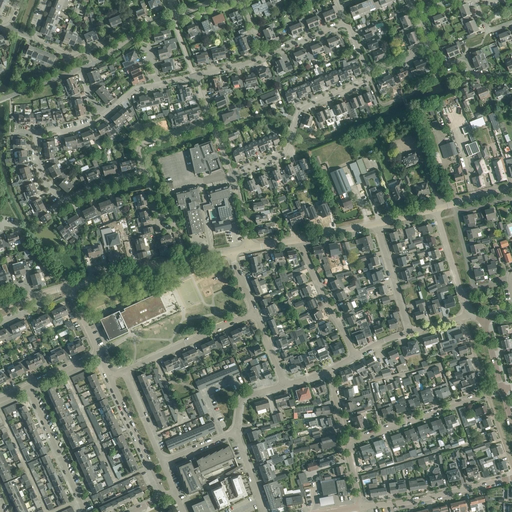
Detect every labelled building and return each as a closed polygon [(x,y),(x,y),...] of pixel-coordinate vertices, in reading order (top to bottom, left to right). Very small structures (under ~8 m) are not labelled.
[(150,0),(151,1),(148,2),(151,9),(154,8),(155,12),(163,9),(159,0),(150,0)] [(379,9),(378,8),(376,2),(373,3),(371,0),(369,0),(368,1),(366,2),(370,10),(375,8),(376,10),(379,9)] [(53,5),(52,8),(60,11),(60,12),(62,8),(66,9),(66,7),(54,2),(53,5)] [(251,6),(255,14),(255,15),(264,11),(266,17),(271,15),(268,8),(266,3),(261,5),(260,2),(259,2),(258,2),(258,3),(258,4),(257,4),(256,4),(251,6)] [(364,2),(361,4),(365,15),(371,13),(370,10),(366,2),(364,3),(364,2)] [(147,10),(144,3),(141,4),(142,8),(135,11),(137,18),(142,16),(142,17),(145,16),(145,15),(144,11),(147,10)] [(462,6),(461,3),(455,5),(456,8),(459,7),(461,12),(470,9),(467,3),(462,6)] [(358,6),(356,6),(359,15),(360,17),(365,15),(361,4),(358,5),(358,6)] [(333,9),(328,12),(331,20),(337,18),(334,13),(337,12),(335,5),(332,7),(333,9)] [(353,17),(359,15),(356,6),(353,7),(350,8),(351,11),(350,12),(353,17)] [(472,15),(470,9),(461,12),(463,18),(460,19),(462,22),(468,19),(467,17),(472,15)] [(240,15),(239,12),(238,11),(237,12),(235,13),(233,13),(229,15),(231,19),(231,18),(233,23),(236,22),(238,26),(242,24),(241,21),(242,20),(241,17),(241,16),(240,15)] [(325,22),(331,20),(328,12),(322,14),(321,11),(318,12),(321,18),(323,17),(325,22)] [(58,15),(51,12),(50,15),(49,14),(48,17),(60,23),(61,20),(57,19),(59,15),(58,15)] [(316,16),(311,18),(314,27),(320,25),(318,19),(321,18),(318,12),(315,13),(316,16)] [(444,13),(439,15),(442,24),(447,21),(449,24),(452,23),(451,22),(449,17),(446,18),(444,13)] [(214,25),(215,27),(218,26),(217,24),(218,24),(219,26),(224,24),(223,22),(225,21),(222,14),(212,18),(215,25),(214,25)] [(399,18),(402,24),(410,20),(408,15),(403,17),(401,14),(395,17),(396,19),(399,18)] [(112,15),(105,18),(107,22),(109,21),(111,27),(112,27),(113,29),(118,25),(118,24),(121,23),(118,16),(114,18),(112,15)] [(437,26),(442,24),(439,15),(433,17),(435,23),(432,24),(435,30),(438,29),(437,26)] [(59,25),(60,23),(48,17),(46,23),(44,22),(54,26),(56,23),(59,25)] [(309,29),(314,27),(311,18),(306,21),(304,18),(301,19),(304,25),(307,24),(309,29)] [(300,23),(294,25),(298,34),(303,31),(301,26),(304,25),(301,19),(298,20),(300,23)] [(466,24),(468,29),(476,26),(474,20),(469,22),(468,19),(462,22),(463,25),(466,24)] [(207,20),(201,23),(205,32),(206,34),(212,31),(215,30),(213,27),(212,24),(210,25),(209,25),(207,20)] [(412,26),(410,20),(402,24),(404,29),(401,30),(402,33),(408,31),(407,28),(412,26)] [(44,22),(42,28),(51,31),(55,33),(56,30),(52,29),(53,26),(54,26),(44,22)] [(262,31),(265,36),(273,33),(271,27),(274,26),(273,23),(267,26),(268,29),(262,31)] [(193,25),(187,27),(188,31),(187,31),(187,32),(189,35),(189,36),(190,38),(196,36),(196,35),(201,33),(198,26),(195,27),(195,26),(194,24),(193,25)] [(292,36),(298,34),(294,25),(289,27),(288,25),(285,26),(287,32),(290,31),(292,36)] [(373,33),(372,32),(376,31),(374,25),(372,25),(364,29),(365,32),(362,33),(364,36),(365,39),(373,36),(374,35),(373,33)] [(467,36),(468,39),(475,36),(474,33),(479,31),(476,26),(468,29),(470,35),(467,36)] [(89,33),(93,42),(98,39),(96,34),(99,33),(96,27),(92,29),(93,32),(89,33)] [(45,38),(50,40),(52,35),(50,34),(51,31),(42,28),(40,33),(46,35),(45,38)] [(82,38),(84,43),(87,42),(87,43),(90,42),(90,43),(93,42),(89,33),(88,29),(86,30),(87,34),(84,35),(84,37),(82,38)] [(160,34),(153,35),(154,38),(155,42),(164,40),(163,35),(168,34),(170,34),(169,29),(167,29),(167,30),(160,32),(160,34)] [(69,32),(66,30),(64,30),(62,35),(65,36),(63,42),(68,44),(73,33),(69,32)] [(406,35),(408,40),(417,37),(414,31),(409,34),(408,31),(402,33),(403,36),(406,35)] [(78,35),(73,33),(68,44),(71,46),(71,45),(74,46),(74,45),(77,46),(79,40),(76,39),(78,35)] [(275,38),(273,33),(265,36),(267,42),(272,40),(273,42),(279,40),(278,37),(275,38)] [(502,44),(507,41),(504,33),(498,35),(501,40),(498,42),(500,48),(503,47),(502,44)] [(2,35),(0,35),(0,45),(0,46),(4,44),(5,47),(9,45),(7,39),(5,40),(2,35)] [(241,46),(250,42),(248,36),(242,38),(241,36),(235,38),(236,42),(239,41),(241,46)] [(337,36),(332,38),(335,47),(341,44),(342,47),(345,46),(342,40),(340,41),(337,36)] [(378,36),(368,40),(369,41),(371,39),(373,42),(367,44),(369,51),(379,47),(377,43),(380,42),(378,36)] [(408,47),(409,50),(415,47),(414,45),(419,42),(417,37),(408,40),(411,46),(408,47)] [(330,49),(335,47),(332,38),(326,40),(329,46),(326,47),(328,53),(331,52),(330,49)] [(457,45),(452,47),(455,56),(461,54),(459,50),(459,48),(461,47),(461,45),(459,42),(459,41),(456,42),(457,45)] [(240,52),(242,56),(248,53),(247,50),(253,48),(250,42),(241,46),(243,51),(240,52)] [(325,54),(328,53),(326,47),(323,48),(321,43),(315,45),(319,53),(324,51),(325,54)] [(220,49),(217,49),(220,59),(226,58),(224,52),(228,51),(226,44),(220,46),(220,49)] [(159,51),(158,51),(160,58),(160,61),(169,59),(168,56),(167,53),(171,52),(170,45),(162,47),(163,50),(159,51)] [(313,56),(319,53),(315,45),(310,47),(312,52),(309,53),(312,60),(315,59),(313,56)] [(31,57),(35,48),(29,46),(27,51),(24,50),(22,56),(27,58),(28,55),(31,57)] [(450,58),(455,56),(452,47),(446,50),(445,47),(442,48),(445,54),(448,53),(450,58)] [(33,62),(35,63),(40,50),(35,48),(31,57),(34,58),(33,62)] [(213,61),(220,59),(217,49),(211,51),(211,48),(207,49),(209,55),(212,54),(213,61)] [(304,49),(299,52),(302,60),(307,58),(309,61),(312,60),(309,53),(306,55),(304,49)] [(474,63),(486,59),(486,58),(485,59),(482,51),(482,49),(479,51),(475,52),(472,53),(474,57),(472,58),(474,63)] [(45,52),(40,50),(35,63),(37,64),(37,63),(40,64),(45,52)] [(125,52),(122,54),(122,55),(123,57),(127,55),(129,60),(126,62),(127,63),(126,63),(123,64),(124,68),(134,64),(132,61),(136,59),(137,59),(135,55),(136,54),(134,50),(129,52),(129,54),(127,55),(126,52),(125,52)] [(206,63),(205,59),(208,59),(207,51),(195,54),(198,64),(206,63)] [(377,61),(384,58),(381,51),(373,54),(375,60),(377,61)] [(43,66),(46,67),(51,54),(45,52),(40,64),(44,66),(43,66)] [(297,62),(302,60),(299,52),(293,54),(295,59),(292,60),(295,66),(298,65),(297,62)] [(56,57),(51,54),(46,67),(48,68),(49,64),(53,65),(53,64),(56,65),(58,59),(55,58),(56,57)] [(165,64),(161,65),(161,66),(163,73),(168,72),(168,71),(171,70),(175,69),(174,66),(172,58),(164,60),(165,64)] [(413,62),(415,67),(410,69),(412,74),(417,72),(417,70),(419,69),(420,71),(424,69),(425,70),(429,68),(427,62),(426,63),(425,59),(421,61),(421,60),(418,61),(417,60),(413,62)] [(486,59),(474,63),(476,69),(478,68),(480,71),(489,67),(488,64),(487,64),(485,59),(486,59)] [(285,72),(293,69),(289,62),(284,65),(282,60),(276,62),(277,65),(276,65),(276,66),(275,66),(278,73),(285,71),(285,72)] [(141,72),(139,66),(138,63),(126,69),(128,74),(131,73),(132,76),(141,72)] [(348,66),(351,75),(354,74),(355,76),(361,74),(357,65),(356,66),(355,63),(351,65),(348,66)] [(341,69),(345,80),(349,79),(348,76),(351,75),(348,66),(344,67),(345,68),(341,69)] [(257,70),(260,78),(266,76),(267,79),(271,77),(268,68),(265,69),(264,68),(263,69),(262,67),(257,70)] [(314,69),(316,75),(322,73),(320,67),(314,69)] [(397,75),(394,76),(397,83),(398,83),(401,82),(402,81),(405,80),(405,78),(404,76),(408,75),(406,72),(405,68),(399,70),(399,69),(395,71),(396,72),(397,75)] [(341,82),(345,80),(341,69),(337,71),(337,70),(334,72),(337,80),(340,79),(341,82)] [(95,71),(87,74),(89,79),(100,75),(98,71),(95,71)] [(133,85),(142,81),(145,80),(141,72),(132,76),(133,79),(130,80),(133,85)] [(247,87),(246,85),(250,84),(251,88),(254,87),(254,88),(258,87),(254,72),(251,73),(251,75),(248,75),(248,76),(245,77),(246,80),(245,80),(245,82),(243,83),(245,87),(247,87)] [(331,73),(327,75),(331,86),(336,84),(335,82),(337,80),(334,72),(331,73)] [(100,75),(89,79),(91,85),(95,83),(96,87),(97,86),(103,83),(100,75)] [(232,82),(233,86),(240,84),(240,88),(243,87),(242,80),(239,81),(238,75),(231,77),(232,80),(232,82)] [(331,86),(327,75),(323,77),(323,76),(320,77),(323,86),(326,85),(327,88),(331,86)] [(377,85),(376,85),(379,93),(380,94),(380,95),(386,93),(385,91),(384,88),(387,87),(387,86),(392,84),(393,87),(396,86),(393,78),(391,78),(390,75),(383,78),(383,79),(377,81),(379,85),(377,86),(377,85)] [(75,78),(75,76),(65,80),(66,83),(65,83),(66,86),(76,82),(74,79),(75,78)] [(323,86),(320,77),(317,78),(317,79),(313,81),(317,91),(322,90),(321,87),(323,86)] [(210,80),(209,81),(210,86),(211,86),(212,88),(214,88),(215,92),(222,90),(223,91),(225,90),(227,89),(227,87),(222,88),(221,86),(221,84),(219,84),(217,79),(214,80),(213,78),(210,79),(210,80)] [(309,82),(306,83),(310,92),(312,91),(313,93),(317,91),(313,81),(309,82)] [(67,92),(70,91),(79,87),(78,87),(76,82),(66,86),(65,87),(67,92)] [(98,89),(95,92),(99,96),(106,90),(103,87),(105,85),(103,83),(97,86),(96,87),(98,89)] [(310,92),(306,83),(303,84),(303,85),(299,86),(304,97),(308,95),(307,93),(310,92)] [(181,85),(178,86),(179,90),(180,94),(192,92),(191,87),(188,88),(187,85),(181,86),(181,85)] [(494,89),(495,91),(493,93),(493,94),(494,94),(496,98),(498,97),(498,96),(502,94),(502,96),(509,93),(507,87),(504,89),(503,85),(499,86),(499,87),(494,89)] [(295,87),(292,88),(296,97),(298,96),(299,99),(304,97),(299,86),(295,88),(295,87)] [(80,89),(79,87),(70,91),(67,92),(68,96),(69,96),(71,100),(73,99),(80,96),(79,93),(80,93),(78,90),(80,89)] [(477,90),(479,95),(480,98),(484,97),(486,98),(491,96),(489,92),(490,92),(489,89),(486,90),(485,87),(477,90)] [(293,99),(296,97),(292,88),(289,90),(285,92),(286,95),(285,95),(288,103),(294,101),(293,99)] [(461,95),(463,99),(464,101),(472,98),(471,97),(475,95),(473,89),(469,91),(468,88),(461,90),(462,94),(461,95)] [(106,90),(99,96),(103,101),(110,95),(106,90)] [(281,100),(277,90),(260,97),(261,99),(263,99),(265,103),(266,103),(266,105),(273,102),(273,100),(274,99),(275,101),(276,102),(277,102),(281,100)] [(225,91),(219,94),(220,97),(214,99),(218,108),(223,106),(222,106),(227,104),(229,103),(226,96),(227,95),(225,91)] [(162,92),(158,93),(160,104),(164,103),(164,104),(169,103),(168,100),(167,97),(166,93),(163,94),(162,92)] [(180,94),(177,95),(178,99),(180,99),(181,103),(185,102),(185,101),(188,100),(191,100),(190,97),(193,96),(192,92),(180,94)] [(363,94),(366,100),(367,104),(371,102),(373,106),(377,104),(374,96),(371,97),(369,92),(363,94)] [(160,104),(158,93),(153,94),(154,96),(151,97),(153,106),(156,106),(156,105),(160,104)] [(110,95),(103,101),(107,105),(110,102),(112,104),(118,100),(115,96),(113,98),(110,95)] [(147,95),(143,96),(146,107),(150,107),(153,106),(151,97),(148,98),(147,95)] [(366,108),(368,106),(367,104),(366,100),(363,101),(361,95),(355,98),(359,107),(364,105),(366,108)] [(71,107),(73,106),(83,104),(82,98),(81,99),(80,96),(73,99),(74,103),(70,104),(71,107)] [(146,107),(143,96),(139,97),(139,100),(133,101),(134,107),(137,107),(137,110),(142,109),(141,108),(146,107)] [(352,106),(349,107),(352,113),(354,112),(353,109),(359,107),(355,98),(349,100),(352,106)] [(349,114),(352,113),(349,107),(346,108),(344,102),(338,105),(342,114),(348,112),(349,114)] [(235,105),(227,108),(229,113),(222,116),(224,124),(229,122),(229,121),(237,119),(234,109),(237,108),(235,105)] [(335,112),(332,114),(335,120),(343,117),(342,114),(338,105),(333,107),(335,112)] [(191,109),(195,120),(199,119),(198,116),(201,115),(199,110),(200,110),(199,106),(195,107),(195,108),(191,109)] [(124,108),(120,111),(126,118),(129,115),(131,118),(134,115),(129,109),(127,111),(124,108)] [(86,112),(85,109),(76,112),(77,114),(75,115),(76,118),(86,115),(85,112),(86,112)] [(187,110),(184,111),(187,120),(189,119),(190,122),(195,120),(191,109),(187,110)] [(322,111),(325,121),(327,123),(335,120),(332,114),(330,115),(327,109),(322,111)] [(42,113),(43,125),(46,124),(45,123),(49,123),(49,122),(52,121),(50,110),(42,111),(42,113)] [(55,110),(52,111),(54,121),(57,120),(57,121),(61,120),(61,121),(63,121),(61,111),(55,112),(55,110)] [(120,111),(115,115),(121,122),(126,118),(120,111)] [(187,120),(184,111),(181,112),(177,113),(180,125),(185,123),(184,121),(187,120)] [(316,120),(319,129),(322,128),(320,123),(325,121),(322,111),(316,114),(318,119),(316,120)] [(487,114),(492,127),(493,127),(499,124),(494,111),(487,114)] [(37,113),(33,114),(34,123),(37,123),(37,124),(41,124),(41,125),(43,125),(42,113),(41,113),(41,112),(37,113)] [(22,125),(24,125),(25,116),(19,115),(19,113),(16,113),(16,123),(19,123),(19,124),(22,124),(22,125)] [(180,125),(177,113),(173,115),(173,114),(168,115),(170,119),(172,124),(175,123),(176,126),(180,125)] [(25,116),(24,125),(27,126),(27,124),(30,124),(30,123),(34,123),(33,114),(30,114),(30,116),(25,116)] [(115,115),(111,119),(113,122),(111,124),(112,125),(116,130),(119,127),(117,125),(121,122),(115,115)] [(305,121),(302,120),(300,127),(303,128),(304,125),(309,127),(312,117),(306,115),(305,121)] [(106,122),(101,125),(106,133),(109,137),(117,132),(116,130),(112,125),(111,124),(109,125),(106,122)] [(469,133),(473,143),(476,141),(470,123),(462,126),(465,135),(469,133)] [(98,131),(96,133),(96,134),(99,140),(103,138),(102,135),(106,133),(101,125),(96,128),(98,131)] [(92,130),(86,132),(90,141),(92,140),(94,139),(95,142),(99,140),(96,134),(96,133),(93,134),(92,130)] [(82,138),(79,139),(80,141),(82,147),(85,146),(85,147),(91,145),(90,143),(90,141),(86,132),(81,135),(82,138)] [(271,135),(267,136),(271,145),(274,144),(275,147),(280,144),(277,136),(276,136),(275,134),(271,136),(271,135)] [(14,148),(14,149),(20,148),(20,146),(25,145),(25,139),(22,139),(22,136),(17,137),(17,140),(16,140),(16,144),(15,144),(13,146),(13,148),(14,148)] [(76,136),(70,137),(72,146),(73,149),(77,148),(82,147),(80,141),(79,139),(77,140),(76,136)] [(271,145),(267,136),(264,138),(265,138),(261,140),(265,151),(269,149),(268,146),(271,145)] [(62,143),(63,146),(63,148),(64,151),(64,152),(73,150),(73,149),(72,146),(70,137),(64,139),(65,143),(62,143)] [(43,143),(44,149),(53,147),(52,143),(55,142),(54,138),(48,139),(48,142),(43,143)] [(257,141),(254,142),(257,151),(260,150),(261,152),(265,151),(261,140),(257,141)] [(194,148),(189,149),(195,174),(208,171),(210,175),(223,170),(218,157),(217,153),(216,154),(211,141),(198,146),(198,144),(196,145),(195,145),(194,146),(194,147),(194,148)] [(257,151),(254,142),(251,143),(251,144),(247,145),(251,156),(255,155),(254,152),(257,151)] [(458,155),(454,142),(441,146),(445,159),(458,155)] [(240,148),(243,157),(246,156),(247,158),(251,156),(247,145),(243,147),(242,143),(238,144),(240,148)] [(480,150),(481,153),(483,158),(486,157),(486,158),(489,157),(486,147),(480,150)] [(21,151),(20,148),(14,149),(14,152),(14,153),(13,153),(13,154),(12,155),(13,155),(13,156),(13,157),(14,157),(14,158),(15,158),(26,156),(26,150),(21,151)] [(243,157),(240,148),(237,149),(232,151),(233,154),(236,163),(242,160),(241,158),(243,157)] [(405,168),(414,165),(413,164),(420,161),(418,155),(417,155),(415,152),(405,155),(405,156),(400,158),(402,164),(404,164),(405,168)] [(483,159),(480,152),(477,153),(480,160),(474,162),(480,176),(472,178),(474,183),(477,183),(478,188),(485,186),(482,175),(488,173),(483,159)] [(51,159),(51,163),(58,161),(57,157),(54,158),(54,153),(45,154),(45,160),(51,159)] [(16,164),(17,167),(23,166),(22,163),(27,162),(26,156),(15,158),(14,158),(15,164),(16,164)] [(132,164),(135,163),(133,157),(129,158),(130,160),(125,162),(127,171),(133,169),(132,164)] [(302,169),(298,171),(302,180),(306,178),(304,175),(306,174),(307,170),(306,169),(310,168),(306,159),(305,160),(304,159),(298,161),(302,169)] [(356,161),(362,174),(367,172),(361,159),(356,161)] [(502,159),(493,162),(497,177),(499,182),(506,180),(503,168),(505,168),(503,163),(502,159)] [(120,160),(116,161),(117,167),(120,167),(122,172),(127,171),(125,162),(120,163),(120,160)] [(59,164),(58,161),(51,163),(53,166),(48,168),(51,173),(59,169),(57,165),(59,164)] [(108,166),(110,175),(116,173),(114,168),(117,167),(116,161),(112,162),(112,165),(108,166)] [(359,171),(355,162),(349,165),(352,170),(353,170),(355,173),(359,171)] [(302,180),(298,171),(295,172),(291,164),(286,166),(286,167),(284,168),(285,170),(282,171),(284,174),(286,179),(290,178),(290,176),(293,175),(294,177),(296,176),(298,180),(301,179),(302,180)] [(102,165),(98,166),(100,172),(103,171),(104,176),(110,175),(108,166),(103,167),(102,165)] [(454,175),(455,177),(456,182),(464,180),(462,173),(460,165),(454,167),(456,174),(454,175)] [(24,168),(23,166),(17,167),(18,170),(20,169),(21,175),(30,173),(28,167),(24,168)] [(94,166),(89,169),(90,172),(94,180),(99,178),(98,175),(101,173),(100,172),(98,166),(95,167),(94,166)] [(330,173),(339,195),(341,200),(339,201),(341,206),(343,205),(344,208),(348,207),(349,209),(353,207),(349,198),(345,200),(342,194),(351,190),(342,168),(330,173)] [(58,176),(60,179),(65,175),(64,172),(61,173),(59,169),(51,173),(54,179),(58,176)] [(89,169),(81,172),(81,173),(83,179),(84,179),(84,180),(87,179),(89,183),(94,180),(90,172),(89,169)] [(287,183),(286,179),(284,174),(280,176),(278,169),(272,172),(273,173),(271,173),(272,177),(274,176),(275,179),(272,180),(275,189),(276,188),(277,188),(277,187),(278,187),(278,186),(278,185),(278,184),(276,182),(280,180),(280,181),(282,180),(284,184),(287,183)] [(371,172),(360,177),(364,186),(368,184),(366,179),(373,176),(371,172)] [(18,185),(22,184),(28,182),(27,180),(32,178),(30,173),(21,175),(18,176),(19,180),(17,183),(18,185)] [(407,174),(403,176),(407,186),(411,184),(407,174)] [(59,185),(64,190),(70,183),(66,179),(68,177),(65,175),(60,179),(63,181),(59,185)] [(274,189),(270,180),(267,181),(264,175),(259,177),(259,178),(257,179),(258,183),(261,182),(263,187),(266,186),(267,188),(269,187),(270,190),(274,189)] [(262,193),(258,184),(255,186),(253,180),(247,182),(247,183),(244,184),(246,188),(249,187),(251,192),(254,191),(255,192),(257,191),(258,194),(262,193)] [(396,182),(397,186),(390,188),(394,197),(395,197),(396,200),(403,198),(400,190),(401,190),(400,188),(403,187),(401,180),(396,182)] [(173,181),(166,183),(168,190),(174,189),(173,181)] [(25,186),(27,192),(35,188),(33,183),(28,185),(28,182),(22,184),(23,187),(25,186)] [(74,187),(70,183),(64,190),(67,193),(74,187)] [(430,194),(427,184),(426,183),(415,187),(418,196),(426,194),(426,195),(430,194)] [(203,206),(203,207),(204,211),(215,209),(216,214),(219,213),(220,221),(228,219),(228,217),(234,216),(231,205),(229,197),(233,195),(230,186),(207,193),(210,202),(209,203),(209,204),(203,206)] [(198,193),(200,192),(199,187),(187,190),(187,191),(173,194),(174,201),(176,200),(177,206),(180,206),(181,210),(183,209),(188,230),(189,235),(195,234),(197,235),(198,235),(197,235),(198,233),(205,232),(198,202),(200,202),(198,193)] [(27,192),(24,193),(27,202),(28,201),(34,198),(33,196),(37,194),(35,188),(27,192)] [(371,193),(370,193),(371,196),(375,206),(380,204),(380,205),(384,203),(382,197),(386,196),(383,188),(377,190),(376,191),(371,193)] [(137,202),(145,200),(147,199),(146,194),(144,195),(144,194),(139,195),(139,192),(133,194),(134,197),(133,198),(134,202),(137,202)] [(117,203),(114,204),(117,214),(121,212),(121,210),(124,209),(121,197),(116,198),(117,203)] [(35,201),(34,198),(28,201),(30,204),(32,203),(35,208),(42,204),(40,199),(35,201)] [(267,198),(260,199),(261,202),(252,204),(253,210),(254,210),(255,212),(258,211),(258,212),(264,211),(263,205),(268,204),(267,198)] [(136,207),(137,210),(142,209),(142,206),(147,205),(147,204),(148,204),(147,199),(145,200),(137,202),(138,207),(136,207)] [(323,204),(317,206),(322,217),(329,214),(328,211),(331,210),(326,199),(321,201),(323,204)] [(104,202),(108,213),(108,214),(113,212),(114,214),(117,214),(114,204),(111,205),(110,200),(104,202)] [(98,210),(100,216),(103,215),(108,213),(104,202),(99,204),(100,209),(98,210)] [(305,203),(301,205),(302,208),(305,214),(306,217),(308,216),(310,218),(316,216),(312,204),(307,207),(305,203)] [(42,204),(35,208),(32,209),(35,214),(33,215),(35,218),(37,217),(42,214),(41,211),(45,209),(42,204)] [(93,207),(88,209),(91,217),(92,220),(93,221),(98,218),(98,220),(101,219),(100,216),(98,210),(95,211),(93,207)] [(305,214),(302,208),(296,210),(297,213),(294,215),(297,223),(303,221),(301,216),(305,214)] [(485,211),(487,215),(488,221),(492,219),(493,222),(497,221),(493,208),(489,210),(486,211),(485,211)] [(84,216),(82,218),(85,223),(87,222),(92,220),(91,217),(88,209),(82,212),(84,216)] [(139,213),(141,218),(149,216),(148,211),(143,212),(142,209),(137,210),(137,213),(139,213)] [(257,225),(261,224),(261,222),(266,221),(266,217),(268,217),(267,214),(270,214),(269,210),(264,211),(260,212),(261,215),(254,217),(256,223),(257,222),(257,225)] [(44,216),(42,214),(37,217),(39,220),(41,218),(44,223),(51,218),(48,213),(44,216)] [(289,213),(283,216),(286,222),(289,221),(291,226),(297,223),(294,215),(290,216),(289,213)] [(476,214),(464,217),(466,224),(468,224),(469,228),(475,226),(476,226),(475,222),(474,219),(477,218),(476,214)] [(85,223),(82,218),(79,219),(77,215),(72,218),(76,226),(77,226),(79,224),(81,226),(83,225),(85,223)] [(151,221),(149,216),(141,218),(137,219),(139,227),(140,227),(146,225),(146,223),(151,221)] [(77,226),(76,226),(72,218),(67,221),(69,224),(66,226),(73,235),(76,232),(75,230),(78,228),(77,226)] [(220,221),(212,222),(214,230),(216,230),(216,232),(224,231),(224,230),(231,229),(228,219),(220,221)] [(274,222),(265,224),(266,227),(257,229),(258,235),(259,235),(259,237),(263,236),(263,234),(269,233),(268,230),(270,229),(269,227),(274,226),(274,222)] [(114,225),(111,226),(113,232),(122,229),(121,223),(114,225)] [(418,228),(420,231),(423,230),(424,234),(432,232),(431,232),(430,228),(431,228),(430,224),(418,228)] [(61,235),(62,235),(62,236),(65,240),(70,236),(70,237),(73,235),(66,226),(64,228),(62,225),(57,229),(59,231),(58,232),(61,235)] [(144,234),(153,232),(152,227),(147,228),(146,225),(140,227),(142,232),(144,231),(144,234)] [(111,228),(101,230),(105,246),(111,244),(111,245),(113,245),(116,245),(116,244),(120,243),(119,239),(118,238),(119,237),(118,234),(112,235),(111,228)] [(469,239),(474,238),(478,237),(477,233),(480,233),(479,228),(468,231),(468,235),(467,235),(468,238),(469,238),(469,239)] [(397,235),(400,234),(399,231),(389,234),(392,242),(399,239),(397,235)] [(15,245),(24,242),(22,236),(18,237),(17,232),(12,234),(15,245)] [(8,240),(5,241),(6,246),(7,248),(10,247),(10,246),(15,245),(12,234),(6,235),(8,240)] [(145,238),(144,235),(139,236),(139,239),(134,240),(136,245),(144,243),(143,238),(145,238)] [(170,235),(165,236),(167,245),(172,244),(173,246),(176,245),(174,239),(171,240),(170,235)] [(167,247),(167,245),(165,236),(159,237),(160,240),(157,241),(160,251),(163,250),(163,248),(167,247)] [(364,247),(372,245),(371,245),(372,244),(370,236),(355,240),(357,245),(363,243),(364,247)] [(434,237),(423,240),(424,244),(426,250),(429,249),(429,247),(436,245),(434,237)] [(420,238),(416,239),(413,240),(415,247),(414,244),(421,241),(420,238)] [(343,243),(344,248),(348,261),(352,260),(346,242),(343,243)] [(146,248),(144,243),(136,245),(137,251),(142,250),(143,252),(146,252),(148,251),(148,248),(146,248)] [(339,245),(337,245),(336,243),(329,245),(331,256),(341,254),(339,245)] [(400,243),(393,245),(395,254),(402,252),(401,248),(405,246),(404,243),(400,244),(400,243)] [(473,255),(478,253),(480,253),(479,249),(482,248),(481,244),(471,246),(473,255)] [(98,247),(93,249),(95,258),(97,258),(97,257),(100,256),(100,255),(103,254),(101,245),(98,245),(98,247)] [(325,271),(330,269),(330,266),(328,263),(326,257),(323,257),(322,253),(321,246),(313,248),(314,255),(318,254),(319,260),(324,259),(326,264),(322,265),(325,271)] [(93,259),(95,258),(93,249),(87,250),(87,248),(84,249),(86,258),(89,257),(89,258),(93,258),(93,259)] [(502,256),(504,255),(507,264),(511,261),(511,259),(510,253),(507,254),(506,250),(501,252),(500,249),(496,251),(499,259),(503,257),(502,256)] [(440,257),(437,250),(430,252),(427,253),(428,256),(429,262),(433,261),(433,259),(440,257)] [(148,251),(146,252),(143,252),(138,253),(139,259),(144,258),(145,261),(150,259),(149,255),(150,255),(149,251),(148,251)] [(287,252),(289,259),(292,259),(294,265),(298,264),(295,251),(287,252)] [(283,261),(282,253),(274,255),(276,262),(279,262),(280,267),(284,267),(283,261)] [(365,256),(348,261),(349,265),(366,260),(365,256)] [(400,267),(406,265),(405,261),(409,260),(408,256),(404,257),(397,259),(400,267)] [(378,264),(377,260),(378,260),(377,257),(376,257),(369,259),(371,263),(366,264),(367,268),(363,269),(364,272),(368,271),(369,270),(373,269),(372,266),(378,264)] [(22,262),(17,263),(18,266),(21,275),(22,275),(22,276),(26,275),(26,273),(25,270),(25,268),(28,267),(25,260),(22,261),(22,262)] [(442,262),(437,263),(434,264),(433,261),(425,264),(421,265),(420,265),(421,269),(429,267),(430,266),(432,273),(444,270),(442,264),(443,264),(442,262)] [(498,272),(497,267),(495,261),(491,262),(492,265),(488,266),(490,274),(490,276),(495,274),(495,273),(498,272)] [(12,264),(9,265),(9,267),(11,272),(14,271),(14,273),(15,276),(16,276),(16,277),(20,276),(20,275),(21,275),(18,266),(17,263),(14,264),(12,265),(12,264)] [(256,276),(263,273),(266,272),(265,269),(264,270),(263,267),(261,267),(261,264),(258,264),(252,266),(251,266),(251,269),(252,269),(253,273),(255,273),(256,276)] [(4,271),(0,272),(0,279),(1,283),(4,282),(4,281),(7,280),(5,273),(8,272),(6,265),(2,266),(4,271)] [(341,266),(331,268),(333,275),(342,273),(341,266)] [(407,268),(408,270),(401,272),(402,276),(401,276),(402,280),(403,280),(410,278),(409,274),(413,273),(411,267),(407,268)] [(377,269),(369,272),(373,285),(381,282),(380,280),(383,279),(381,271),(378,272),(377,269)] [(485,279),(484,275),(483,271),(484,271),(483,269),(478,270),(478,269),(474,270),(477,281),(480,281),(481,281),(482,281),(483,281),(484,281),(484,280),(485,280),(485,279)] [(41,278),(44,277),(42,272),(41,273),(40,270),(35,271),(35,274),(30,276),(32,281),(41,278)] [(278,274),(280,278),(281,280),(287,277),(285,273),(283,272),(278,274)] [(303,274),(293,279),(295,282),(298,281),(299,285),(307,281),(303,274)] [(439,276),(438,274),(433,275),(435,280),(439,279),(441,284),(447,282),(445,274),(439,276)] [(38,285),(39,288),(45,286),(44,283),(42,283),(41,278),(32,281),(34,286),(38,285)] [(282,284),(281,280),(280,278),(274,280),(279,290),(284,288),(282,284)] [(333,290),(334,290),(340,287),(339,283),(342,281),(341,278),(330,283),(332,286),(331,286),(332,290),(333,290)] [(260,286),(266,284),(264,280),(258,282),(257,279),(251,281),(254,288),(260,286)] [(428,288),(427,288),(428,289),(430,293),(434,291),(436,290),(437,290),(440,288),(439,285),(437,285),(436,284),(428,288)] [(360,289),(357,290),(359,295),(359,296),(367,293),(366,291),(374,289),(373,285),(369,286),(369,287),(366,287),(365,288),(360,289)] [(381,295),(387,293),(385,285),(378,287),(379,291),(375,293),(377,296),(381,295)] [(261,289),(260,286),(254,288),(257,296),(267,291),(266,287),(261,289)] [(309,286),(302,289),(299,290),(302,298),(312,294),(309,286)] [(298,291),(297,288),(286,293),(288,298),(289,298),(293,296),(292,294),(298,291)] [(440,289),(436,291),(437,294),(438,294),(439,300),(443,298),(442,293),(444,292),(443,288),(440,289)] [(348,293),(347,289),(336,294),(338,297),(337,298),(338,301),(339,301),(340,301),(345,299),(346,301),(347,300),(345,294),(348,293)] [(106,332),(104,333),(107,342),(129,332),(128,330),(130,329),(142,323),(167,312),(165,308),(164,305),(162,301),(158,293),(152,296),(145,299),(129,307),(123,309),(124,311),(122,312),(120,313),(119,311),(118,312),(100,320),(106,332)] [(367,295),(367,293),(359,296),(360,299),(361,304),(367,302),(365,296),(367,295)] [(443,301),(444,303),(445,308),(454,306),(451,295),(447,297),(448,300),(443,301)] [(259,301),(262,309),(268,306),(267,303),(271,301),(270,297),(259,301)] [(314,299),(307,302),(310,309),(317,306),(314,299)] [(428,306),(429,310),(431,315),(438,313),(437,308),(440,307),(439,302),(438,299),(431,301),(433,305),(428,306)] [(416,317),(416,319),(424,317),(422,312),(425,311),(424,306),(425,306),(423,300),(415,302),(417,308),(419,312),(413,314),(414,318),(416,317)] [(345,313),(351,310),(354,309),(351,302),(348,303),(342,305),(345,313)] [(273,304),(268,306),(262,309),(265,316),(268,315),(269,317),(278,314),(273,304)] [(62,317),(68,314),(65,306),(58,309),(62,317)] [(62,317),(58,309),(52,312),(52,314),(49,315),(52,321),(53,321),(54,325),(57,323),(63,320),(62,317)] [(350,317),(347,318),(346,319),(348,323),(349,323),(350,325),(356,323),(357,325),(361,323),(359,319),(356,320),(354,316),(357,314),(355,310),(349,313),(350,317)] [(312,314),(309,316),(312,322),(315,321),(323,318),(320,311),(312,314)] [(391,329),(394,328),(398,327),(396,322),(399,322),(396,312),(392,313),(393,314),(390,315),(392,320),(388,321),(390,329),(391,329)] [(39,318),(43,326),(52,321),(49,315),(47,316),(46,314),(39,318)] [(45,330),(43,326),(39,318),(33,320),(34,322),(31,324),(35,334),(36,334),(36,333),(44,329),(45,330)] [(271,329),(276,326),(273,319),(268,321),(271,329)] [(16,324),(20,332),(30,327),(27,321),(24,323),(23,321),(16,324)] [(377,326),(373,327),(375,334),(383,331),(379,321),(376,322),(377,326)] [(328,322),(318,327),(323,336),(328,334),(327,332),(332,330),(328,322)] [(367,343),(365,338),(371,336),(367,322),(362,324),(364,330),(360,332),(361,334),(357,336),(356,335),(352,336),(354,342),(356,341),(358,346),(361,345),(362,345),(364,345),(363,344),(367,343)] [(11,329),(8,330),(12,339),(18,337),(17,333),(20,332),(16,324),(10,327),(11,329)] [(240,328),(243,335),(246,333),(248,337),(254,334),(250,326),(247,327),(246,325),(240,328)] [(279,337),(280,336),(285,335),(281,325),(276,326),(271,329),(274,336),(278,334),(279,337)] [(500,335),(505,334),(507,334),(505,329),(509,328),(508,325),(505,326),(505,325),(498,327),(500,335)] [(302,327),(291,332),(286,334),(285,335),(280,336),(281,339),(276,341),(279,349),(284,347),(284,346),(288,345),(288,344),(290,344),(289,342),(293,341),(294,342),(293,343),(294,345),(295,344),(296,345),(308,341),(305,333),(303,329),(302,327)] [(239,337),(243,335),(240,328),(230,333),(231,335),(228,336),(231,344),(241,340),(239,337)] [(7,342),(12,339),(8,330),(5,331),(5,329),(0,331),(0,337),(1,340),(5,339),(7,342)] [(455,339),(457,338),(462,337),(460,330),(450,333),(451,337),(454,336),(455,339)] [(220,340),(217,341),(220,347),(223,346),(222,344),(224,344),(225,346),(229,344),(228,342),(229,342),(226,335),(219,338),(220,340)] [(436,335),(429,337),(431,344),(438,342),(436,335)] [(328,358),(326,352),(329,350),(326,344),(323,337),(320,339),(317,340),(320,349),(313,352),(316,358),(319,357),(321,361),(328,358)] [(431,344),(429,337),(423,339),(425,346),(431,344)] [(502,341),(504,350),(510,348),(511,347),(511,342),(511,339),(508,340),(502,341)] [(217,349),(220,347),(217,341),(214,342),(214,340),(207,343),(210,350),(216,347),(217,349)] [(81,341),(74,344),(78,352),(84,349),(81,341)] [(415,351),(419,349),(416,341),(407,343),(408,346),(402,347),(404,357),(415,354),(415,351)] [(330,346),(334,355),(343,351),(340,342),(330,346)] [(210,350),(207,343),(200,346),(201,348),(199,349),(202,356),(204,355),(205,355),(211,352),(210,350)] [(71,355),(78,352),(74,344),(65,348),(68,355),(70,354),(71,355)] [(255,355),(261,352),(258,345),(248,349),(251,356),(255,355)] [(457,349),(455,349),(456,353),(455,354),(456,359),(460,358),(460,357),(463,356),(462,354),(467,353),(465,346),(457,348),(457,349)] [(65,348),(55,353),(59,361),(66,358),(65,356),(68,355),(65,348)] [(195,349),(189,351),(191,358),(198,355),(198,357),(202,356),(199,349),(196,350),(195,349)] [(390,366),(397,363),(394,358),(398,356),(396,350),(388,353),(390,359),(388,360),(390,366)] [(189,351),(182,354),(183,356),(180,357),(184,367),(188,365),(188,364),(193,361),(191,358),(189,351)] [(307,368),(308,369),(310,368),(310,367),(314,365),(312,363),(316,361),(312,351),(308,353),(309,356),(303,359),(304,360),(307,368)] [(36,357),(33,359),(36,367),(43,364),(42,362),(45,361),(41,352),(35,355),(36,357)] [(290,354),(289,353),(286,355),(285,352),(281,353),(284,360),(291,358),(290,354)] [(53,364),(59,361),(55,353),(46,357),(49,363),(52,362),(53,364)] [(404,360),(402,354),(398,356),(402,364),(396,366),(399,373),(409,371),(404,360)] [(177,357),(170,360),(173,366),(178,364),(180,369),(184,367),(180,357),(177,359),(177,357)] [(36,367),(33,359),(29,361),(28,358),(22,361),(26,370),(29,368),(30,370),(36,367)] [(376,372),(381,370),(378,363),(375,364),(372,358),(365,362),(368,367),(372,366),(376,372)] [(292,366),(289,367),(291,373),(297,370),(295,365),(298,364),(300,363),(300,362),(298,359),(296,359),(290,362),(292,366)] [(468,371),(472,370),(471,367),(469,359),(463,361),(459,362),(460,366),(461,366),(463,371),(460,372),(460,371),(454,373),(456,379),(469,374),(468,371)] [(174,369),(173,366),(170,360),(164,363),(164,365),(161,366),(165,373),(167,371),(168,372),(174,369)] [(24,371),(26,370),(22,361),(17,363),(18,366),(14,368),(18,376),(24,373),(24,371)] [(266,363),(262,364),(264,368),(263,368),(265,372),(263,373),(265,379),(271,377),(268,369),(269,369),(268,369),(268,367),(267,367),(266,363)] [(355,366),(355,367),(358,373),(361,371),(364,377),(367,375),(367,374),(369,373),(366,369),(365,369),(362,364),(358,365),(357,365),(355,366)] [(4,369),(3,369),(8,378),(10,377),(11,379),(18,376),(14,368),(13,365),(4,369)] [(236,366),(229,368),(232,376),(239,374),(236,366)] [(255,366),(252,367),(252,368),(250,369),(251,372),(247,373),(248,376),(247,376),(249,381),(250,380),(251,383),(257,380),(256,378),(259,377),(257,371),(255,366)] [(433,371),(435,376),(440,374),(438,367),(432,369),(433,371)] [(229,368),(222,371),(226,379),(232,376),(229,368)] [(348,381),(347,378),(352,376),(350,369),(340,372),(343,382),(348,381)] [(381,371),(383,377),(391,375),(389,369),(381,371)] [(222,371),(216,374),(219,382),(226,379),(222,371)] [(433,371),(426,373),(428,379),(435,377),(435,376),(433,371)] [(140,383),(147,380),(144,373),(137,376),(140,383)] [(453,385),(459,383),(460,385),(476,380),(474,373),(469,374),(456,379),(452,381),(453,385)] [(90,383),(97,380),(95,374),(87,377),(90,383)] [(216,374),(209,377),(212,385),(219,382),(216,374)] [(209,377),(202,379),(206,387),(212,385),(209,377)] [(206,387),(202,379),(196,382),(199,390),(206,387)] [(100,386),(97,380),(90,383),(92,389),(100,386)] [(147,380),(140,383),(143,389),(150,386),(147,380)] [(479,387),(476,380),(460,385),(462,391),(463,391),(463,392),(467,391),(466,390),(471,388),(472,389),(479,387)] [(315,387),(311,389),(313,395),(318,393),(319,395),(323,394),(322,392),(327,390),(323,382),(315,386),(315,387)] [(442,397),(443,398),(447,397),(447,396),(450,395),(446,383),(441,385),(443,388),(439,390),(441,393),(442,397)] [(387,391),(385,385),(378,387),(381,393),(387,391)] [(100,386),(92,389),(95,395),(103,391),(100,386)] [(154,389),(151,390),(150,386),(143,389),(146,396),(152,393),(155,391),(154,389)] [(345,398),(352,396),(355,395),(353,386),(346,388),(347,390),(344,390),(345,398)] [(49,397),(56,393),(54,387),(46,391),(49,397)] [(296,391),(299,401),(310,398),(308,388),(304,389),(300,390),(296,391)] [(411,395),(413,399),(415,407),(420,405),(418,400),(420,399),(419,394),(418,393),(416,388),(414,388),(413,389),(415,394),(411,395)] [(437,399),(442,397),(441,393),(439,390),(436,391),(435,389),(432,390),(434,394),(435,394),(437,399)] [(103,391),(95,395),(98,401),(105,397),(103,391)] [(419,394),(420,399),(421,402),(421,401),(422,401),(423,401),(424,404),(429,402),(426,394),(425,391),(420,392),(418,393),(419,394)] [(59,392),(56,393),(49,397),(51,403),(59,399),(62,398),(59,392)] [(192,395),(194,402),(202,399),(200,392),(192,395)] [(152,393),(146,396),(148,402),(155,399),(152,393)] [(371,397),(370,394),(364,396),(364,397),(365,399),(369,398),(368,407),(371,406),(373,405),(371,397)] [(317,399),(315,400),(316,402),(318,405),(326,402),(325,398),(324,395),(316,398),(317,399)] [(284,408),(281,396),(274,397),(277,408),(281,407),(281,409),(284,408)] [(405,398),(407,404),(409,403),(411,410),(416,408),(415,407),(413,399),(409,400),(407,396),(404,397),(405,398)] [(59,399),(51,403),(54,408),(62,405),(64,404),(62,398),(59,399)] [(106,398),(98,402),(101,408),(109,404),(106,398)] [(405,398),(398,400),(402,411),(407,410),(405,404),(407,404),(405,398)] [(159,401),(156,402),(155,399),(148,402),(151,409),(161,405),(159,401)] [(194,402),(197,409),(205,406),(202,399),(194,402)] [(257,411),(269,407),(267,400),(255,403),(257,411)] [(395,400),(391,401),(391,403),(393,408),(395,408),(397,413),(402,411),(398,400),(395,401),(395,400)] [(351,412),(356,410),(361,409),(360,407),(357,408),(356,404),(353,405),(352,401),(343,404),(345,413),(350,411),(351,412)] [(62,405),(54,408),(57,414),(68,409),(65,403),(64,404),(62,405)] [(391,403),(385,405),(389,416),(393,415),(391,409),(393,408),(391,403)] [(104,413),(111,410),(109,404),(101,408),(98,409),(100,413),(103,412),(104,413)] [(154,415),(161,412),(159,409),(162,408),(161,405),(151,409),(154,415)] [(384,418),(389,416),(385,405),(378,407),(380,413),(382,412),(384,418)] [(16,410),(19,416),(28,412),(25,406),(21,408),(19,408),(19,409),(18,409),(16,410)] [(205,406),(197,409),(200,416),(208,412),(205,406)] [(314,410),(314,406),(313,406),(303,407),(292,408),(292,409),(292,413),(293,413),(294,419),(298,419),(298,418),(297,413),(300,412),(303,412),(314,410)] [(315,409),(316,417),(321,416),(321,415),(329,414),(328,406),(320,408),(315,409)] [(482,417),(481,415),(487,413),(485,406),(474,409),(476,416),(474,417),(475,419),(482,417)] [(59,420),(70,415),(68,409),(57,414),(59,420)] [(103,420),(104,420),(114,416),(111,410),(104,413),(105,416),(102,417),(103,420)] [(166,417),(163,411),(161,412),(154,415),(157,421),(166,417)] [(459,413),(463,423),(468,422),(465,416),(464,411),(459,413)] [(30,417),(28,412),(19,416),(20,419),(21,418),(22,421),(30,417)] [(70,415),(59,420),(62,426),(69,422),(73,421),(73,420),(70,415)] [(363,421),(361,415),(352,418),(353,423),(354,423),(356,429),(361,427),(361,429),(368,426),(366,420),(363,421)] [(454,415),(449,416),(453,427),(459,425),(457,420),(455,420),(454,415)] [(114,416),(104,420),(107,426),(109,425),(117,422),(114,416)] [(315,419),(317,425),(317,426),(318,427),(319,427),(321,426),(322,428),(326,427),(332,425),(330,418),(325,419),(324,416),(319,418),(315,419)] [(446,424),(444,424),(447,432),(448,434),(454,432),(453,427),(449,416),(444,418),(446,424)] [(32,420),(30,417),(22,421),(25,427),(33,423),(34,423),(33,419),(32,420)] [(163,429),(167,427),(165,422),(167,420),(166,417),(157,421),(159,428),(162,427),(163,429)] [(199,425),(205,423),(202,417),(196,420),(199,425)] [(478,422),(480,425),(481,429),(492,426),(489,418),(483,420),(478,422)] [(447,432),(444,424),(442,425),(440,419),(435,421),(438,429),(440,434),(447,432)] [(69,422),(62,426),(65,431),(72,428),(71,425),(74,423),(73,421),(69,422)] [(117,422),(109,425),(112,431),(119,428),(117,422)] [(206,425),(209,433),(216,430),(212,422),(206,425)] [(33,423),(25,427),(24,428),(27,433),(36,429),(33,423)] [(422,426),(424,431),(425,433),(428,432),(429,434),(432,433),(431,429),(429,430),(427,424),(422,426)] [(199,428),(202,436),(209,433),(206,425),(199,428)] [(65,431),(67,437),(75,434),(73,430),(76,429),(75,426),(72,428),(65,431)] [(427,440),(425,433),(424,431),(422,426),(417,427),(418,430),(416,431),(417,434),(420,441),(420,442),(427,440)] [(119,428),(112,431),(114,437),(122,433),(119,428)] [(192,431),(195,439),(202,436),(199,428),(192,431)] [(39,435),(36,429),(27,433),(29,439),(33,438),(39,435)] [(420,441),(417,434),(415,434),(413,429),(409,430),(413,442),(419,440),(420,441)] [(255,431),(248,434),(250,441),(258,439),(257,435),(261,433),(260,430),(255,431)] [(406,438),(404,438),(405,443),(409,442),(408,439),(411,438),(413,442),(409,430),(404,432),(406,438)] [(186,434),(189,442),(195,439),(192,431),(186,434)] [(497,440),(494,431),(493,431),(482,435),(483,438),(488,437),(490,442),(497,440)] [(398,443),(399,447),(406,444),(405,443),(404,438),(403,435),(401,436),(400,433),(395,435),(398,443)] [(70,443),(77,439),(75,434),(67,437),(70,443)] [(189,442),(186,434),(179,436),(182,444),(189,442)] [(328,440),(335,438),(334,434),(320,438),(321,441),(320,441),(320,442),(328,441),(328,440)] [(31,441),(33,445),(41,441),(39,435),(33,438),(34,440),(31,441)] [(115,445),(118,444),(125,440),(122,435),(112,439),(115,445)] [(399,447),(398,443),(395,435),(390,437),(391,439),(389,440),(392,449),(399,447)] [(182,444),(179,436),(172,439),(175,447),(182,444)] [(81,438),(77,439),(70,443),(73,449),(80,445),(79,442),(82,440),(81,438)] [(336,442),(335,438),(328,440),(328,441),(320,442),(320,443),(309,446),(310,449),(314,448),(315,451),(322,449),(322,450),(335,446),(334,443),(336,442)] [(175,447),(172,439),(166,442),(169,450),(175,447)] [(120,450),(128,446),(125,440),(118,444),(120,450)] [(383,440),(378,441),(382,453),(385,451),(386,453),(390,452),(386,442),(384,443),(383,440)] [(44,447),(41,441),(33,445),(36,451),(44,447)] [(382,453),(378,441),(373,443),(375,448),(373,449),(375,455),(382,453)] [(254,453),(263,451),(266,449),(264,442),(252,446),(254,453)] [(369,444),(365,446),(367,454),(371,452),(373,457),(376,456),(375,455),(373,449),(371,450),(369,444)] [(203,489),(201,484),(197,476),(202,473),(201,472),(232,459),(234,458),(229,445),(223,449),(223,448),(216,452),(216,451),(210,455),(209,454),(203,458),(203,457),(197,461),(196,461),(197,462),(197,463),(198,467),(194,469),(190,460),(177,466),(179,469),(178,470),(188,495),(199,491),(203,489)] [(128,446),(120,450),(123,456),(130,452),(128,446)] [(499,446),(494,448),(489,449),(490,452),(491,452),(493,457),(501,454),(499,446)] [(47,453),(44,447),(36,451),(38,457),(47,453)] [(77,459),(85,455),(83,452),(85,451),(83,447),(77,450),(78,451),(74,453),(77,459)] [(269,457),(267,449),(266,449),(263,451),(254,453),(257,461),(269,457)] [(418,456),(416,450),(415,449),(408,452),(410,457),(414,456),(414,458),(418,456)] [(122,463),(126,461),(133,458),(130,452),(123,456),(120,457),(122,463)] [(47,455),(39,458),(42,464),(50,461),(51,460),(50,457),(49,457),(47,455)] [(87,461),(85,455),(77,459),(80,465),(87,461)] [(318,459),(315,460),(316,465),(319,464),(321,468),(329,465),(329,466),(334,464),(334,463),(333,460),(334,460),(334,459),(333,459),(332,457),(333,457),(332,456),(319,460),(318,459)] [(133,458),(126,461),(128,467),(136,464),(133,458)] [(0,468),(8,465),(5,459),(0,461),(0,468)] [(500,462),(499,459),(493,461),(480,465),(482,472),(486,470),(486,469),(489,468),(488,467),(494,465),(496,472),(507,468),(504,461),(500,462)] [(89,460),(87,461),(80,465),(82,470),(92,466),(89,460)] [(317,469),(316,465),(315,460),(302,465),(304,470),(308,468),(309,472),(318,469),(317,469)] [(384,460),(378,462),(380,468),(386,466),(384,460)] [(471,478),(473,477),(470,465),(466,466),(465,465),(464,460),(460,460),(461,468),(461,469),(464,468),(465,469),(468,477),(471,476),(471,478)] [(470,465),(473,477),(476,476),(475,475),(478,474),(475,463),(474,460),(469,462),(470,465)] [(53,467),(50,461),(42,464),(44,470),(53,467)] [(262,474),(272,471),(269,463),(259,467),(262,474)] [(453,481),(457,480),(460,479),(458,469),(457,469),(456,463),(452,464),(450,467),(451,471),(446,472),(449,482),(453,481)] [(136,464),(128,467),(131,473),(139,469),(136,464)] [(237,467),(225,474),(226,476),(239,469),(243,467),(241,464),(238,466),(237,467)] [(0,473),(1,476),(9,472),(11,471),(8,465),(0,468),(0,473)] [(94,472),(92,466),(82,470),(85,476),(94,472)] [(342,466),(332,468),(333,472),(337,471),(337,475),(343,474),(342,466)] [(384,469),(385,476),(395,474),(394,466),(384,469)] [(56,472),(53,467),(44,470),(44,471),(46,477),(56,472)] [(440,474),(440,475),(438,468),(435,468),(433,472),(433,476),(429,477),(431,487),(435,486),(439,485),(442,484),(440,474)] [(274,470),(272,471),(262,474),(264,482),(276,478),(274,470)] [(88,482),(95,478),(99,477),(96,471),(94,472),(85,476),(88,482)] [(12,478),(9,472),(1,476),(4,482),(12,478)] [(58,478),(56,472),(46,477),(49,482),(58,478)] [(301,484),(303,484),(309,483),(312,482),(311,480),(307,481),(304,472),(298,474),(299,479),(301,484)] [(222,485),(229,502),(248,496),(240,475),(238,476),(238,475),(230,478),(230,477),(224,479),(225,480),(220,482),(222,485)] [(61,484),(58,478),(49,482),(52,488),(61,484)] [(98,484),(95,478),(88,482),(90,487),(98,484)] [(335,478),(321,480),(320,480),(323,496),(338,493),(339,497),(347,495),(345,479),(336,481),(335,478)] [(424,478),(416,479),(418,489),(426,488),(425,482),(424,478)] [(409,488),(410,491),(418,489),(416,479),(408,480),(409,488)] [(404,480),(396,481),(398,492),(406,491),(404,480)] [(16,482),(12,484),(11,481),(5,484),(7,489),(16,485),(17,485),(16,482)] [(271,510),(274,509),(283,507),(280,495),(278,486),(277,481),(263,486),(268,500),(268,501),(271,510)] [(389,487),(390,494),(398,492),(396,481),(388,483),(389,487)] [(378,495),(377,489),(376,483),(369,485),(370,497),(378,495)] [(54,494),(55,494),(64,490),(61,484),(52,488),(54,494)] [(98,484),(90,487),(93,494),(100,490),(98,484)] [(382,488),(377,489),(378,495),(386,494),(385,488),(385,484),(382,484),(382,488)] [(16,485),(7,489),(10,495),(19,491),(16,485)] [(229,502),(222,485),(210,490),(212,495),(219,510),(230,505),(229,502)] [(142,491),(140,488),(140,487),(134,489),(137,497),(143,495),(142,491)] [(134,489),(128,492),(132,500),(137,497),(134,489)] [(55,494),(58,500),(66,496),(64,490),(55,494)] [(208,495),(203,497),(204,500),(191,506),(194,511),(215,511),(209,496),(212,495),(210,490),(207,492),(208,495)] [(19,491),(10,495),(13,501),(22,497),(19,491)] [(128,492),(122,494),(126,503),(132,500),(128,492)] [(287,506),(295,505),(293,497),(293,493),(285,494),(287,506)] [(293,497),(295,505),(303,503),(301,493),(293,494),(293,497)] [(126,503),(122,494),(116,496),(120,505),(126,503)] [(66,496),(58,500),(56,500),(59,506),(69,502),(66,496)] [(120,505),(116,496),(110,499),(111,502),(114,508),(120,505)] [(332,496),(319,499),(320,507),(334,504),(332,496)] [(484,502),(484,501),(483,496),(476,498),(478,506),(479,511),(482,511),(482,509),(483,509),(481,502),(484,502)] [(22,497),(13,501),(15,507),(24,503),(22,497)] [(476,511),(479,511),(478,506),(476,498),(469,500),(471,508),(475,507),(476,511)] [(101,511),(105,511),(106,511),(108,511),(105,505),(104,501),(101,502),(102,504),(98,505),(101,511)] [(459,511),(463,511),(467,511),(465,501),(457,502),(458,508),(459,511)] [(111,502),(105,505),(108,511),(114,508),(111,502)] [(450,504),(451,507),(449,507),(449,511),(459,511),(458,508),(457,502),(450,504)] [(24,503),(15,507),(17,511),(20,511),(27,509),(24,503)] [(511,511),(511,503),(503,503),(503,507),(508,507),(508,509),(503,509),(502,511),(511,511)]
